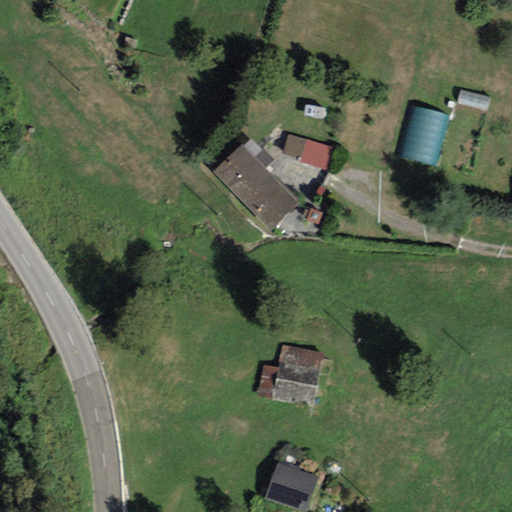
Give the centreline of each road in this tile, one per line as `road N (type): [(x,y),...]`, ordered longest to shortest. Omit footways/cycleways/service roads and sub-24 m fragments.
road 1 (tertiary): [(107,511),(90,385),(0,222)]
road 2 (track): [(335,193),(413,227),(511,253)]
